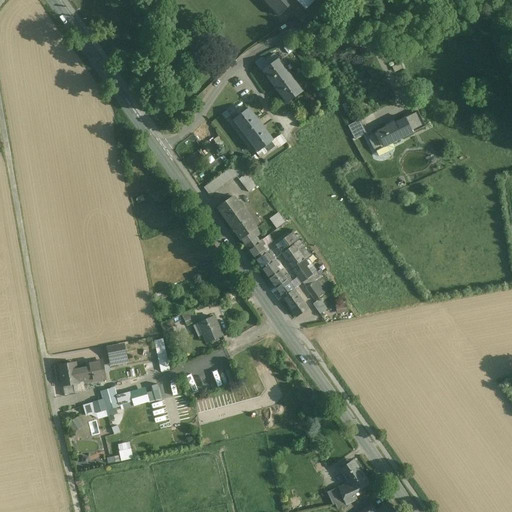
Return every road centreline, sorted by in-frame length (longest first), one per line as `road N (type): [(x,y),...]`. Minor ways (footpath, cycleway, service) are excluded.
road 1 (tertiary): [(160,153),(415,511)]
road 2 (unclassified): [(79,511),(0,93)]
road 3 (residential): [(160,153),(189,130),(238,63),(304,15)]
road 4 (tertiary): [(54,0),(160,153)]
